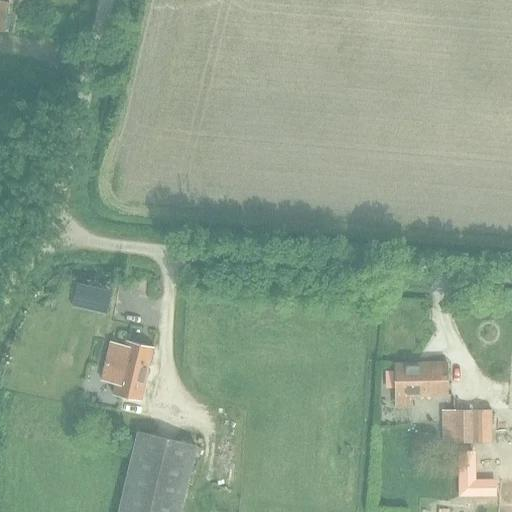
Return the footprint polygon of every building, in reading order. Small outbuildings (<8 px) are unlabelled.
[(0,0),(0,30),(4,31),(9,1),(0,0)] [(139,399),(152,347),(126,341),(125,344),(111,341),(106,364),(113,366),(111,374),(117,375),(113,393),(139,399)] [(410,395),(447,394),(446,361),(394,362),(395,406),(411,405),(410,395)] [(135,431),(138,414),(107,408),(104,425),(135,431)] [(455,410),(455,441),(489,441),(489,410),(455,410)] [(138,433),(118,511),(179,511),(196,447),(138,433)] [(459,495),(495,495),(495,484),(470,484),(470,450),(459,450),(459,495)]
